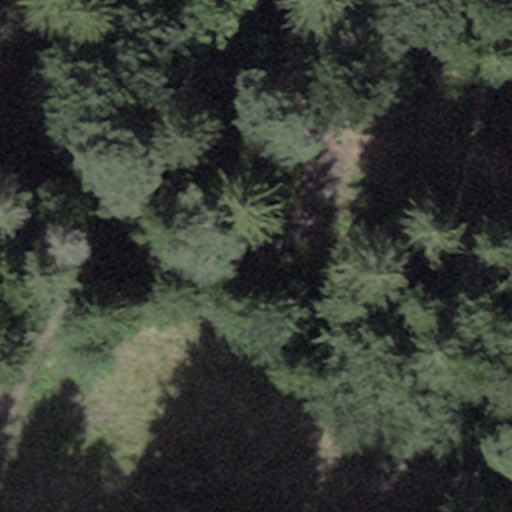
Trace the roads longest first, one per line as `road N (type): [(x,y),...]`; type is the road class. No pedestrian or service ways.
road 1 (track): [(9,0),(149,72),(511,183)]
road 2 (track): [(349,132),(292,207),(244,232),(83,283),(60,308),(0,428)]
road 3 (track): [(102,511),(511,492)]
